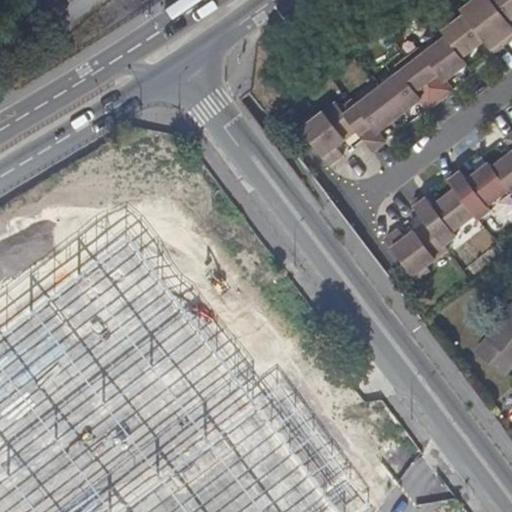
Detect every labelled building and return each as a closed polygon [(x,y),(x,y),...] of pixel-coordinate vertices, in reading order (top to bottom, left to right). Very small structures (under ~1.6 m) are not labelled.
[(455,8),(433,25),(437,29),(453,50),(469,38),(467,34),(472,30),(485,46),(497,36),(468,0),(455,0),(451,3),(455,8)] [(511,0),(468,0),(497,36),(509,27),(497,11),(503,6),(506,10),(511,5),(511,0)] [(458,56),(453,50),(437,29),(415,46),(411,41),(398,50),(433,95),(446,85),(434,70),(439,65),(442,69),(458,56)] [(433,95),(398,50),(386,60),(390,65),(369,82),(390,109),(406,97),(403,93),(409,89),(421,104),(433,95)] [(343,93),(332,103),(346,122),(365,147),(378,137),(366,121),(372,117),(375,120),(390,109),(369,82),(348,99),(343,93)] [(302,109),(290,118),(319,157),(332,147),(325,138),(346,122),(332,103),(327,96),(306,113),(302,109)] [(508,191),(511,195),(511,194),(511,132),(503,140),(511,151),(511,158),(510,160),(507,157),(491,169),(508,191)] [(473,218),(477,222),(489,212),(486,208),(508,191),(491,169),(488,164),(471,177),(474,180),(468,185),(456,169),(443,179),(453,191),(473,218)] [(425,223),(443,247),(455,239),(452,234),(473,218),(453,191),(437,203),(440,206),(434,211),(422,195),(410,204),(425,223)] [(383,240),(415,283),(428,273),(425,268),(447,252),(443,247),(425,223),(403,239),(396,230),(383,240)] [(145,363),(168,346),(161,336),(198,309),(171,273),(111,317),(145,363)] [(511,366),(511,304),(470,358),(499,380),(511,366)] [(21,374),(57,420),(106,381),(70,336),(21,374)] [(218,454),(321,384),(302,355),(198,426),(218,454)] [(377,511),(384,507),(326,424),(199,511),(377,511)] [(116,511),(100,490),(70,511),(116,511)] [(124,511),(144,509),(142,490),(122,492),(124,511)] [(430,511),(424,502),(408,511),(430,511)]
